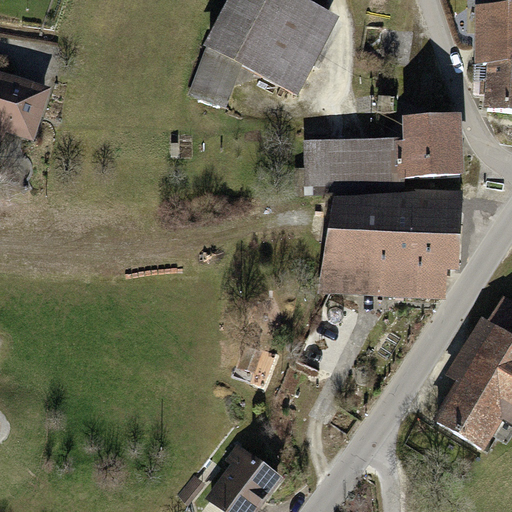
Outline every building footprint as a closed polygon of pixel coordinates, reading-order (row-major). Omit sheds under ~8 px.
[(234,62),(297,96),(314,63),(300,56),(323,11),(301,0),(238,0),(211,50),(234,62)] [(511,8),(487,9),(484,72),(492,72),(489,112),(511,114),(511,8)] [(234,62),(211,50),(198,84),(223,92),(234,62)] [(47,94),(0,78),(0,148),(3,149),(9,129),(32,137),(47,94)] [(398,99),(380,97),(379,113),(397,114),(398,99)] [(404,144),(308,145),(310,194),(405,192),(405,180),(462,178),(459,118),(409,121),(411,145),(405,145),(404,144)] [(416,197),(417,199),(414,268),(444,268),(445,271),(457,271),(461,199),(416,197)] [(445,298),(445,271),(444,268),(414,268),(417,199),(338,203),(326,275),(381,279),(381,296),(445,298)] [(511,306),(504,302),(490,325),(497,329),(454,400),(450,398),(445,398),(442,404),(444,408),(447,410),(439,424),(483,450),(503,416),(511,421),(511,306)] [(322,374),(331,356),(308,344),(299,362),(322,374)] [(261,355),(249,351),(242,370),(255,374),(261,355)] [(229,511),(256,511),(280,481),(247,456),(248,454),(240,448),(230,462),(238,468),(214,500),(229,511)] [(180,497),(190,507),(207,485),(197,476),(180,497)]
